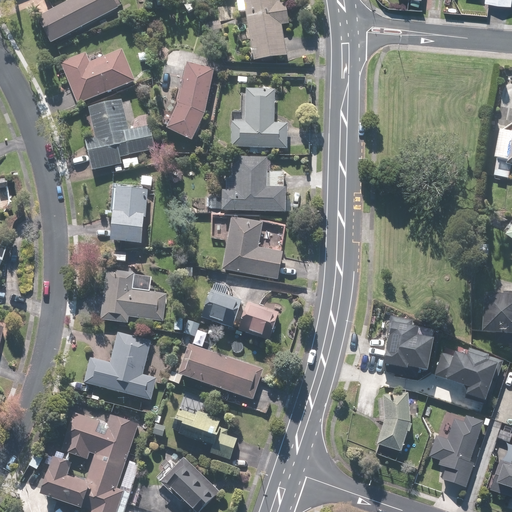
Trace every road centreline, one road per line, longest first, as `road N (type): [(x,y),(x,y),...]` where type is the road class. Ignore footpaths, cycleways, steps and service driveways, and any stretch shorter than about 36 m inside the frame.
road 1 (secondary): [(285,471),(330,328),(348,38)]
road 2 (residential): [(0,465),(47,333),(54,248),(32,131),(0,63)]
road 3 (residential): [(285,471),(408,511)]
